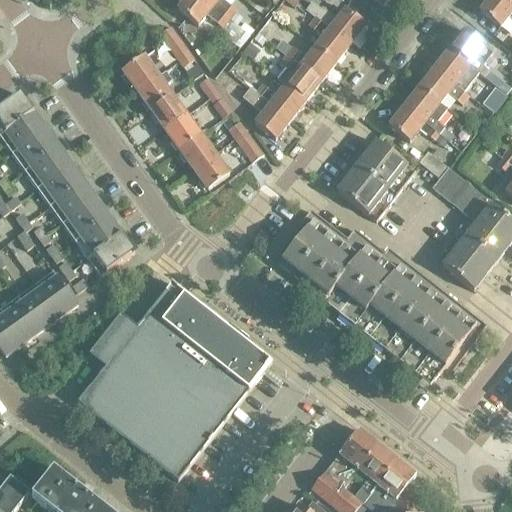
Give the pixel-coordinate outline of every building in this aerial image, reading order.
[(229,22),(221,16),(200,0),(187,0),(177,13),(197,29),(205,19),(221,32),(229,22)] [(229,22),(236,13),(220,1),(220,0),(200,0),(221,16),(229,22)] [(387,0),(366,0),(380,10),(387,0)] [(511,9),(499,0),(489,0),(478,15),(499,31),(507,21),(511,25),(511,9)] [(511,0),(499,0),(511,9),(511,0)] [(321,12),(312,5),(306,12),(314,19),(313,20),(349,49),(365,29),(344,13),(337,22),(323,11),(321,12)] [(335,67),(349,49),(313,20),(307,28),(323,40),(314,51),(335,67)] [(249,38),(229,22),(221,32),(218,35),(239,51),(249,38)] [(174,58),(184,51),(170,31),(159,38),(174,58)] [(448,53),(469,69),(484,50),(463,33),(448,53)] [(290,50),(280,43),(274,51),(284,58),(292,65),(299,70),(320,86),(335,67),(314,51),(306,61),(291,49),(290,50)] [(178,65),(189,58),(184,51),(174,58),(178,65)] [(454,88),(459,81),(469,69),(448,53),(433,71),(454,88)] [(511,61),(504,55),(496,65),(511,78),(511,61)] [(189,58),(178,65),(183,71),(193,64),(189,58)] [(286,73),(292,65),(284,58),(278,66),(286,73)] [(142,60),(121,75),(123,78),(120,80),(126,87),(128,86),(135,96),(157,80),(142,60)] [(203,77),(195,66),(189,71),(197,82),(203,77)] [(320,86),(299,70),(284,89),(305,105),(320,86)] [(460,93),(454,88),(433,71),(418,90),(439,107),(447,97),(461,108),(468,99),(460,93)] [(170,83),(164,75),(157,80),(135,96),(149,115),(171,100),(163,89),(170,83)] [(208,103),(217,97),(206,82),(197,88),(208,103)] [(276,99),(261,87),(254,95),(290,124),(305,105),(284,89),(276,99)] [(448,145),(452,138),(443,131),(435,125),(446,113),(439,107),(418,90),(403,109),(430,131),(438,137),(448,145)] [(254,95),(249,92),(242,101),(262,117),(254,127),(275,143),(290,124),(254,95)] [(0,138),(32,116),(18,97),(0,110),(0,138)] [(203,133),(216,124),(224,136),(234,129),(224,116),(215,122),(198,97),(184,106),(203,133)] [(217,97),(208,103),(212,109),(221,103),(217,97)] [(171,100),(149,115),(150,117),(148,119),(153,126),(156,125),(163,135),(185,120),(171,100)] [(438,137),(430,131),(403,109),(387,129),(408,146),(419,132),(425,137),(425,136),(434,143),(438,137)] [(0,143),(10,158),(44,134),(32,116),(0,138),(0,143)] [(185,120),(163,135),(170,145),(168,146),(174,154),(176,152),(177,154),(199,139),(185,120)] [(233,141),(243,133),(238,126),(228,134),(233,141)] [(237,147),(247,139),(243,133),(233,141),(237,147)] [(44,134),(10,158),(22,175),(57,151),(44,134)] [(217,155),(229,145),(222,137),(210,146),(217,155)] [(199,139),(177,154),(179,157),(177,158),(182,166),(184,164),(191,174),(213,159),(199,139)] [(247,139),(237,147),(251,166),(261,158),(247,139)] [(413,176),(375,146),(375,145),(355,170),(393,200),(406,184),(413,176)] [(511,201),(511,170),(499,160),(500,159),(487,149),(482,157),(494,166),(511,180),(511,183),(503,195),(511,201)] [(35,193),(69,169),(57,151),(22,175),(35,193)] [(511,154),(507,151),(500,159),(499,160),(511,170),(511,154)] [(418,165),(439,182),(446,172),(447,171),(427,155),(418,165)] [(213,159),(191,174),(199,184),(196,186),(202,193),(204,192),(206,194),(227,179),(213,159)] [(69,169),(35,193),(47,210),(81,186),(69,169)] [(393,200),(355,170),(335,194),(374,225),(393,200)] [(439,198),(455,178),(446,172),(439,182),(431,192),(439,198)] [(455,178),(439,198),(447,205),(463,185),(455,178)] [(0,187),(3,192),(10,187),(6,180),(0,184),(0,187)] [(456,211),(471,191),(463,185),(447,205),(456,211)] [(59,228),(93,203),(81,186),(47,210),(59,228)] [(10,187),(3,192),(8,199),(15,194),(10,187)] [(471,191),(456,211),(464,218),(480,198),(471,191)] [(480,198),(464,218),(470,223),(468,225),(472,229),(504,254),(511,243),(511,226),(489,209),(491,207),(480,198)] [(10,215),(5,208),(0,201),(0,200),(0,215),(3,220),(10,215)] [(5,208),(10,215),(21,207),(16,200),(5,208)] [(93,203),(59,228),(71,245),(106,221),(93,203)] [(346,243),(342,240),(309,214),(303,221),(274,258),(280,263),(276,268),(428,388),(432,383),(442,371),(443,372),(473,333),(479,337),(485,330),(432,289),(386,253),(383,258),(353,234),(346,243)] [(20,229),(27,224),(23,217),(15,222),(20,229)] [(84,262),(118,238),(106,221),(71,245),(84,262)] [(27,224),(20,229),(24,235),(25,236),(32,231),(27,224)] [(472,229),(457,249),(488,274),(504,254),(472,229)] [(38,243),(45,238),(40,231),(33,236),(38,243)] [(22,247),(29,242),(25,236),(24,235),(17,240),(22,247)] [(45,238),(38,243),(42,250),(50,245),(45,238)] [(118,238),(84,262),(96,280),(130,255),(118,238)] [(29,242),(22,247),(26,254),(34,249),(29,242)] [(50,261),(57,256),(52,249),(45,254),(50,261)] [(488,274),(457,249),(440,270),(472,295),(488,274)] [(57,256),(50,261),(55,268),(62,263),(57,256)] [(62,279),(69,274),(64,267),(57,272),(62,279)] [(69,274),(62,279),(67,286),(74,281),(69,274)] [(32,288),(56,322),(74,309),(50,275),(32,288)] [(74,296),(84,288),(79,281),(68,289),(74,296)] [(269,366),(172,289),(167,285),(133,329),(116,316),(85,356),(101,369),(75,405),(175,485),(269,366)] [(39,335),(56,322),(32,288),(14,301),(39,335)] [(0,310),(0,318),(21,348),(39,335),(14,301),(0,310)] [(0,356),(3,361),(21,348),(0,318),(0,356)] [(434,384),(443,372),(442,371),(432,383),(434,384)] [(357,475),(377,449),(358,434),(338,460),(323,479),(311,494),(330,509),(342,494),(357,475)] [(342,494),(330,509),(333,511),(357,511),(361,508),(396,464),(377,449),(357,475),(367,483),(352,501),(342,494)] [(396,511),(414,510),(411,483),(415,479),(396,464),(361,508),(365,511),(396,511)] [(78,494),(70,488),(53,474),(31,501),(44,511),(101,511),(85,499),(92,490),(85,484),(78,494)] [(31,490),(17,478),(13,483),(27,495),(31,490)] [(0,492),(0,511),(15,511),(28,496),(9,481),(0,492)]
